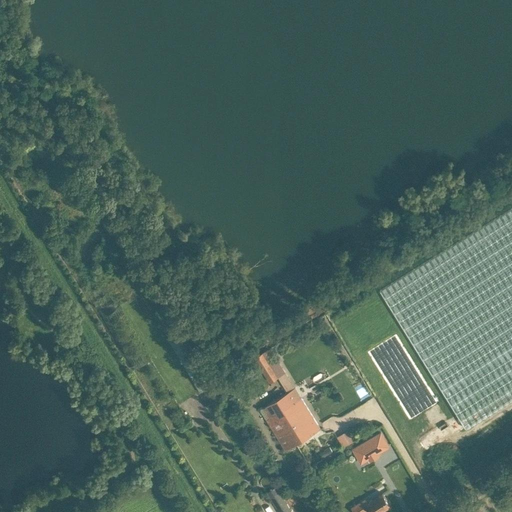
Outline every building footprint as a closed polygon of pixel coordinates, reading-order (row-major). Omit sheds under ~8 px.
[(511,208),(381,291),(466,428),(511,399),(511,208)] [(269,348),(264,352),(271,363),(277,359),(270,347),(269,348)] [(264,351),(254,358),(270,382),(279,376),(271,363),(264,352),(264,351)] [(201,396),(208,408),(222,399),(214,388),(201,396)] [(277,412),(294,402),(288,392),(263,407),(269,417),(267,419),(286,450),(297,443),(277,412)] [(301,398),(294,402),(277,412),(297,443),(320,429),(301,398)] [(340,446),(353,441),(348,429),(335,434),(340,446)] [(361,444),(353,449),(361,463),(369,458),(370,460),(371,460),(379,455),(370,439),(361,444)] [(319,454),(322,458),(333,451),(330,447),(319,454)] [(291,511),(276,486),(268,492),(280,511),(291,511)] [(366,498),(352,507),(355,511),(364,511),(371,508),(373,511),(378,511),(390,505),(383,492),(368,502),(366,498)]
